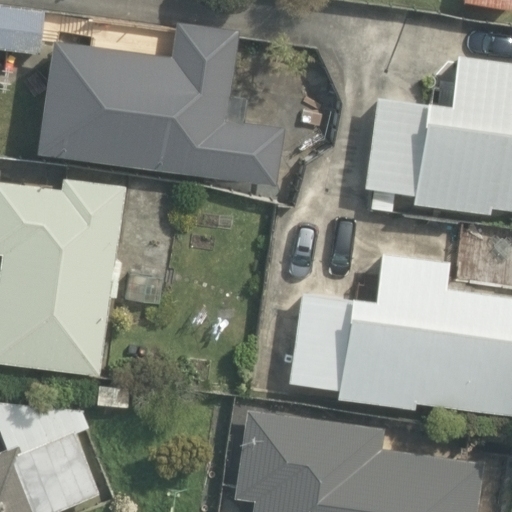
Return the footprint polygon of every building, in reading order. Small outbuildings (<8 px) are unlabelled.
[(0,46),(41,51),(46,8),(0,2),(0,46)] [(54,34),(38,145),(275,181),(284,124),(245,118),(249,93),(230,90),(240,26),(176,17),(171,51),(168,51),(169,43),(134,38),(133,46),(54,34)] [(511,57),(457,50),(450,99),(427,96),(427,99),(377,92),(365,184),(414,191),(413,199),(489,209),(490,202),(511,205),(511,57)] [(127,180),(62,170),(61,182),(0,173),(0,247),(2,247),(0,260),(0,358),(99,372),(127,180)] [(351,292),(350,297),(301,290),(289,379),(338,386),(337,394),(414,405),(415,397),(511,410),(511,291),(448,283),(451,259),(381,249),(375,295),(351,292)] [(254,497),(251,511),(476,511),(484,460),(382,445),(385,425),(247,404),(233,494),(254,497)] [(13,445),(0,449),(0,511),(43,511),(99,490),(75,428),(15,450),(13,445)]
